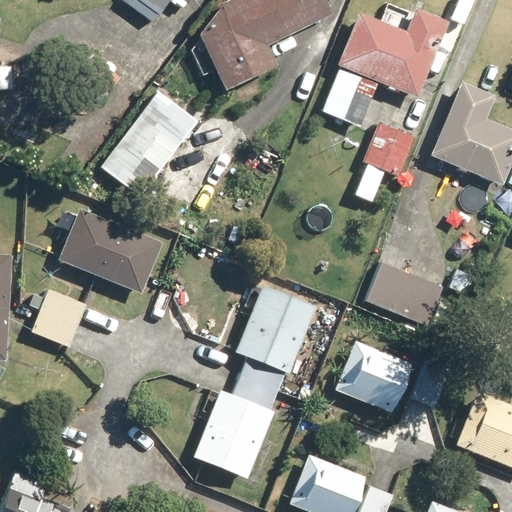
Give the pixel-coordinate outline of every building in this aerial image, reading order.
[(121,0),(155,23),(171,0),(121,0)] [(329,0),(225,0),(224,1),(200,34),(226,90),(280,64),(270,42),(335,12),(329,0)] [(362,11),(321,110),(361,126),(379,81),(418,98),(448,24),(416,11),(413,18),(391,9),(385,21),(362,11)] [(121,74),(80,42),(58,69),(99,101),(121,74)] [(462,80),(431,153),(503,184),(511,162),(511,126),(487,116),(497,95),(462,80)] [(156,91),(100,163),(139,194),(196,121),(156,91)] [(417,139),(380,123),(364,161),(368,163),(363,175),(391,187),(396,174),(401,176),(417,139)] [(81,207),(60,258),(145,293),(166,243),(118,223),(124,208),(94,196),(88,210),(81,207)] [(13,253),(0,252),(0,357),(9,358),(13,253)] [(442,287),(383,263),(366,302),(426,327),(442,287)] [(219,391),(193,455),(248,477),(275,409),(269,406),(283,372),(290,374),(318,305),(264,283),(237,351),(247,355),(231,396),(219,391)] [(87,303),(48,287),(30,333),(69,348),(87,303)] [(355,341),(335,390),(394,414),(414,365),(407,362),(410,354),(386,344),(382,353),(355,341)] [(424,367),(410,396),(434,407),(447,377),(424,367)] [(511,403),(477,389),(455,443),(511,466),(511,403)] [(353,511),(369,475),(310,452),(291,500),(321,511),(353,511)] [(47,485),(13,473),(0,511),(71,511),(73,507),(43,497),(47,485)] [(387,511),(394,495),(370,485),(357,511),(387,511)] [(465,511),(432,499),(426,511),(465,511)]
